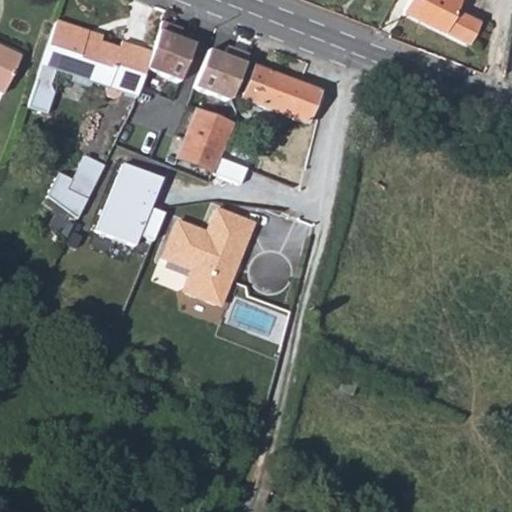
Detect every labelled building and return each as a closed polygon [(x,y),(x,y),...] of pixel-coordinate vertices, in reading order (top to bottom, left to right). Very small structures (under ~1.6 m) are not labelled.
[(407,0),(402,11),(468,43),(480,20),(456,7),(459,0),(407,0)] [(116,90),(117,90),(120,79),(106,74),(114,49),(115,46),(97,40),(82,34),(83,29),(52,18),(50,25),(42,48),(37,62),(23,105),(42,112),(49,90),(44,81),(49,67),(101,84),(101,85),(101,86),(101,87),(101,88),(101,89),(102,89),(102,90),(102,91),(103,91),(104,92),(105,93),(106,93),(107,94),(108,94),(109,94),(110,94),(111,94),(112,94),(113,93),(114,92),(115,92),(115,91),(116,91),(116,90)] [(174,80),(187,43),(177,39),(180,28),(157,20),(141,67),(174,80)] [(99,34),(83,29),(82,34),(97,40),(99,34)] [(226,102),(244,55),(223,45),(220,54),(201,47),(186,87),(226,102)] [(0,85),(14,55),(0,48),(0,85)] [(129,54),(114,49),(106,74),(120,79),(129,54)] [(316,93),(252,67),(239,100),(250,104),(271,113),(303,126),(316,93)] [(141,87),(130,117),(175,133),(186,103),(141,87)] [(250,104),(245,114),(267,123),(271,113),(250,104)] [(228,127),(208,119),(190,165),(209,173),(228,127)] [(79,157),(67,181),(63,190),(83,200),(99,166),(79,157)] [(162,179),(121,163),(94,232),(133,247),(138,234),(154,240),(165,212),(151,207),(162,179)] [(53,175),(43,197),(56,207),(56,208),(74,220),(83,200),(63,190),(67,181),(53,175)] [(221,304),(232,275),(230,270),(233,264),(238,261),(252,225),(215,210),(206,234),(176,223),(162,260),(191,271),(184,289),(186,295),(216,306),(221,304)]
